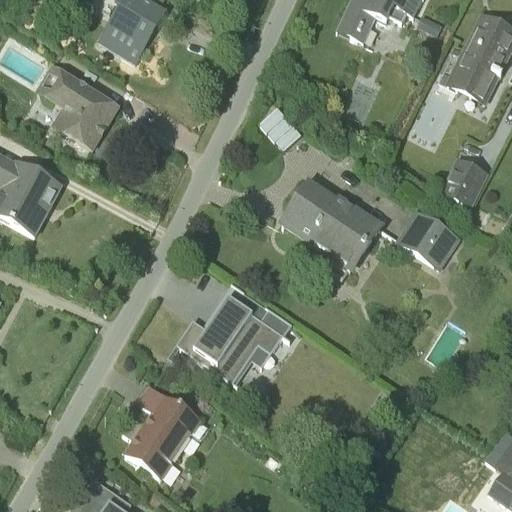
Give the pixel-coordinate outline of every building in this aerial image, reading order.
[(134,0),(135,0),(134,0),(108,0),(118,6),(114,13),(119,16),(105,39),(126,52),(119,61),(134,70),(143,55),(141,54),(155,30),(157,32),(165,19),(158,15),(166,2),(163,0),(134,0)] [(423,0),(368,0),(367,3),(360,0),(353,0),(336,36),(350,42),(349,44),(363,50),(375,25),(385,30),(387,24),(400,30),(404,20),(412,24),(423,0)] [(505,35),(479,23),(444,92),(484,112),(510,60),(511,61),(511,29),(508,28),(505,35)] [(91,156),(116,115),(50,74),(34,101),(60,117),(51,132),(91,156)] [(300,142),(276,115),(258,130),(282,157),(300,142)] [(0,224),(33,242),(59,194),(13,169),(0,162),(0,224)] [(469,217),(485,181),(453,166),(437,202),(469,217)] [(354,276),(381,235),(311,190),(283,230),(354,276)] [(438,278),(459,245),(415,217),(394,249),(438,278)] [(511,251),(511,224),(509,222),(497,243),(511,251)] [(288,348),(226,306),(205,337),(191,328),(165,366),(172,370),(173,369),(167,365),(175,353),(235,395),(236,394),(231,390),(257,354),(269,362),(281,345),(288,349),(288,348)] [(190,444),(201,428),(150,394),(137,411),(154,423),(145,435),(134,428),(128,436),(126,435),(122,441),(135,450),(125,464),(160,488),(171,472),(169,472),(189,442),(190,444)] [(511,511),(511,445),(492,474),(499,479),(485,501),(501,511),(511,511)] [(118,511),(121,508),(94,489),(98,484),(97,483),(76,511),(118,511)]
